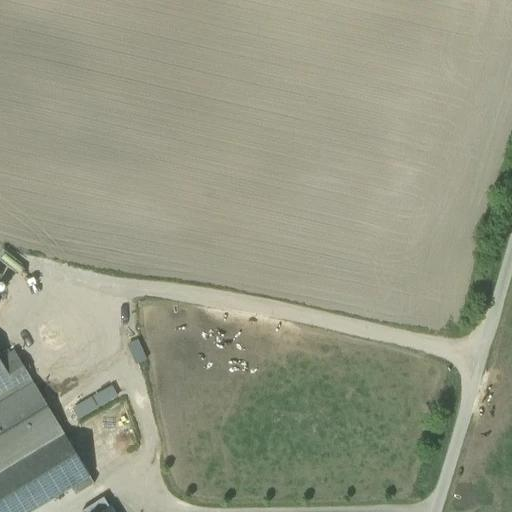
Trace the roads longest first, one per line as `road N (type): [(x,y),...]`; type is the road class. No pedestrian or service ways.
road 1 (track): [(482,358),(0,256)]
road 2 (track): [(436,511),(511,256)]
